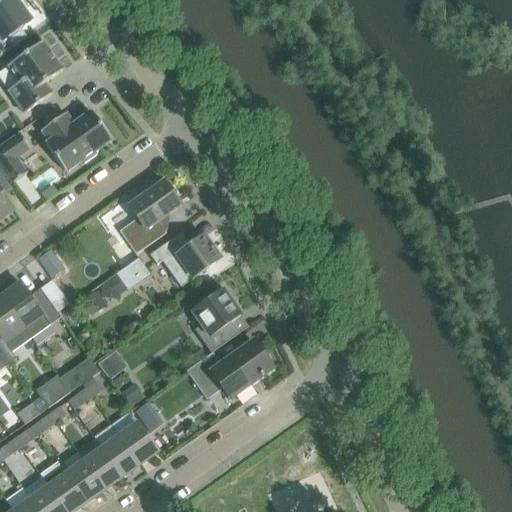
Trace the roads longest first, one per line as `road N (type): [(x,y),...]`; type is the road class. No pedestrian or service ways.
road 1 (unclassified): [(192,131),(270,235),(336,368)]
road 2 (residential): [(135,511),(336,368)]
road 3 (residential): [(0,267),(192,131)]
road 4 (unclassified): [(83,0),(192,131)]
road 5 (unclassified): [(336,368),(401,511)]
